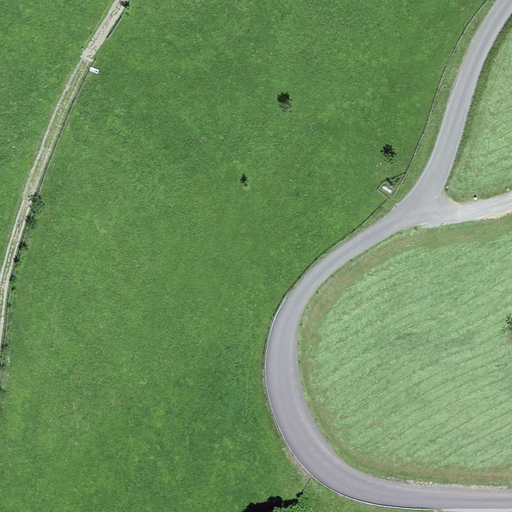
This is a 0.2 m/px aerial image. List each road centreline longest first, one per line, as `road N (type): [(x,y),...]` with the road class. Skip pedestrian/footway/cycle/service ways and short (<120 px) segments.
road 1 (residential): [(511,496),(455,500),(352,483),(327,469),(306,441),(283,376),(295,301),(324,267),(421,200),(479,66),(511,13)]
road 2 (track): [(0,332),(18,225),(38,168),(120,0)]
